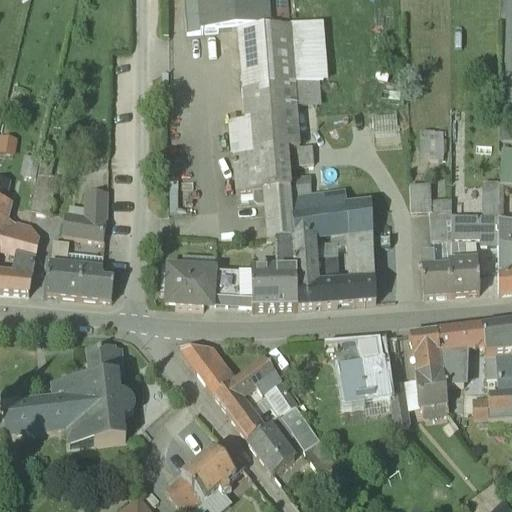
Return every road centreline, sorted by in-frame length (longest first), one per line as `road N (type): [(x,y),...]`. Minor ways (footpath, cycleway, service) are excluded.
road 1 (residential): [(149,332),(322,337),(511,322)]
road 2 (residential): [(149,332),(153,171),(143,0)]
road 3 (residential): [(149,332),(159,359),(284,511)]
road 4 (residential): [(0,316),(149,332)]
